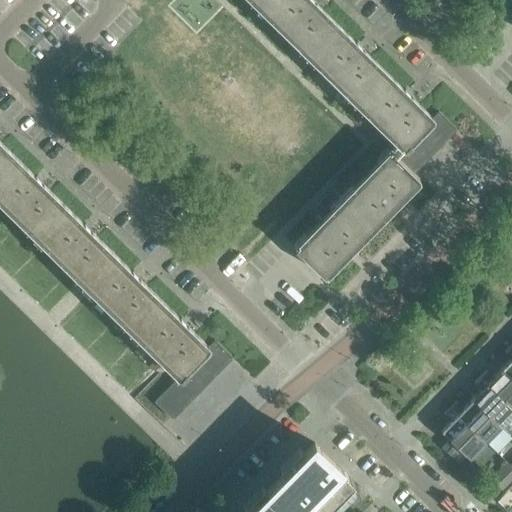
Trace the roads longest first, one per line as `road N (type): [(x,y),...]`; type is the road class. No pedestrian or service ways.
road 1 (residential): [(311,376),(22,102)]
road 2 (residential): [(311,376),(393,307),(511,182)]
road 3 (residential): [(511,137),(373,0)]
road 4 (residential): [(180,511),(311,376)]
road 5 (residential): [(386,453),(511,330)]
road 6 (residential): [(118,2),(22,102)]
